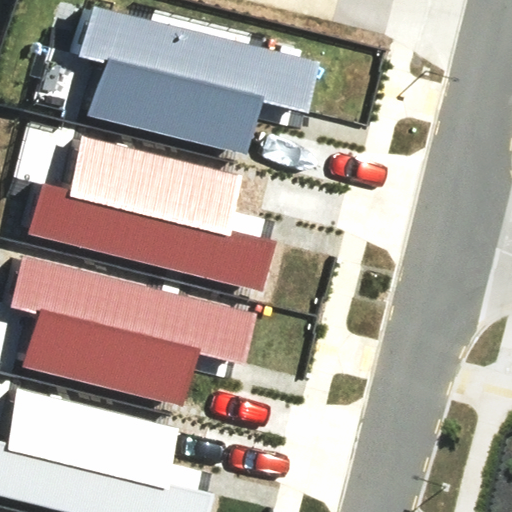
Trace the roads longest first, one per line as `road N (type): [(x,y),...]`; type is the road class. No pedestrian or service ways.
road 1 (residential): [(454,227),(381,511)]
road 2 (residential): [(501,27),(454,227)]
